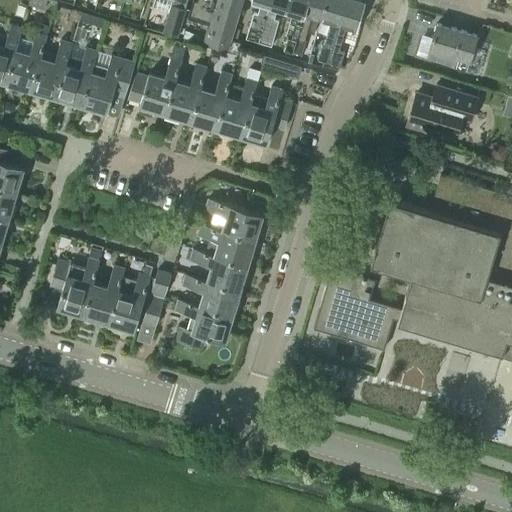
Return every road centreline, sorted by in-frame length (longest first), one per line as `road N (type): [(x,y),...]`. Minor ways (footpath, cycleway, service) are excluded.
road 1 (residential): [(312,201),(0,120)]
road 2 (tertiary): [(511,501),(249,426)]
road 3 (tertiary): [(249,426),(0,354)]
road 4 (residential): [(249,426),(312,201)]
road 5 (residential): [(312,201),(336,124),(380,55),(396,0)]
